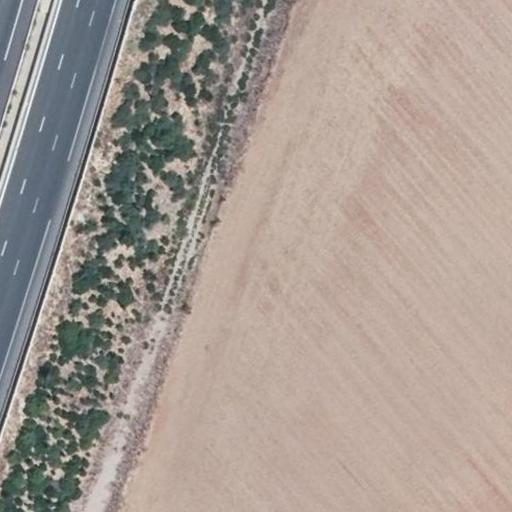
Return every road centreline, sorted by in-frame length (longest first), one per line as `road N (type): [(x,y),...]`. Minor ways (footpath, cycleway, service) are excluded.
road 1 (track): [(96,511),(268,0)]
road 2 (motorway): [(0,289),(88,0)]
